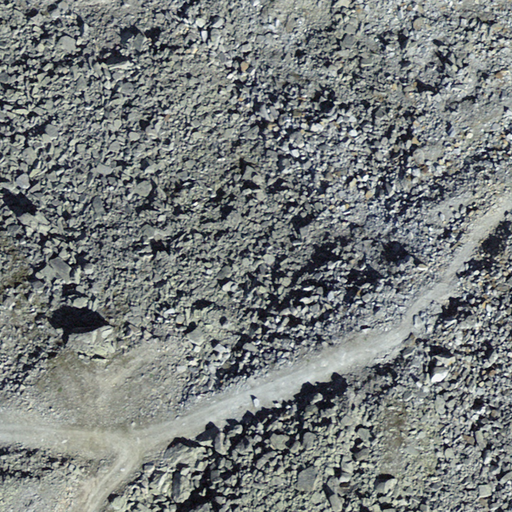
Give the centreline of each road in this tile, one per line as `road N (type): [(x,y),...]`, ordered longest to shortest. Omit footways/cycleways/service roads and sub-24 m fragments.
road 1 (track): [(85,511),(119,457),(439,325),(497,272),(511,269)]
road 2 (track): [(119,457),(0,434)]
